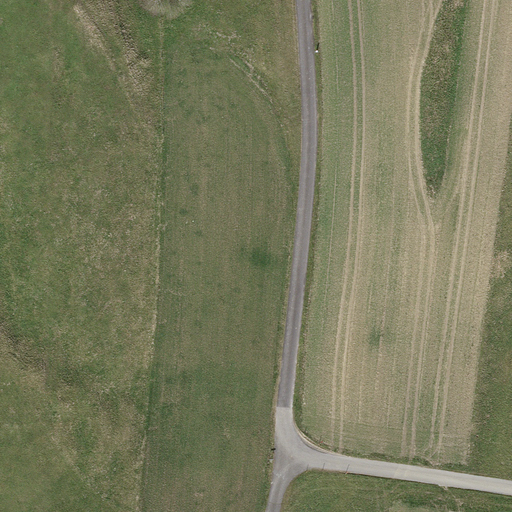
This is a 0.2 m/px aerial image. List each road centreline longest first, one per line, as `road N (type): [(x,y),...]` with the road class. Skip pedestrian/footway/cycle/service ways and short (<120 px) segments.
road 1 (track): [(273,511),(286,455),(310,169),(300,0)]
road 2 (track): [(511,489),(286,455)]
